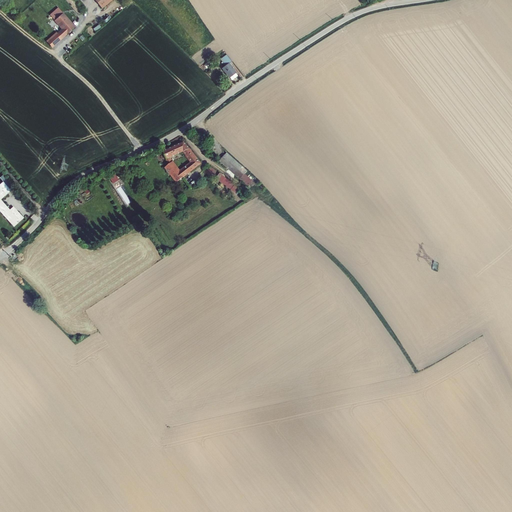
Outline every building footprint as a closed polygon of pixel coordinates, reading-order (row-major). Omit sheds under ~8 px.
[(94,0),(102,9),(113,0),(94,0)] [(50,15),(55,21),(63,14),(58,8),(50,15)] [(46,42),(52,48),(67,35),(75,27),(63,13),(63,14),(55,21),(54,21),(61,30),(57,33),(56,33),(46,42)] [(237,73),(230,64),(232,62),(227,55),(220,60),(225,67),(222,69),(229,79),(230,78),(236,74),(237,73)] [(166,160),(166,161),(171,159),(184,153),(185,157),(190,163),(180,171),(173,162),(173,163),(165,169),(176,184),(184,178),(185,178),(202,164),(184,142),(162,151),(166,160)] [(227,153),(220,162),(240,181),(240,180),(245,174),(247,171),(227,153)] [(209,166),(203,171),(209,176),(210,174),(216,178),(220,173),(209,166)] [(120,180),(116,174),(110,178),(114,184),(120,180)] [(226,179),(220,174),(216,178),(216,179),(221,183),(222,183),(226,179)] [(245,174),(240,180),(247,187),(253,181),(245,174)] [(226,179),(222,183),(230,190),(234,186),(226,179)] [(11,190),(3,181),(0,183),(0,211),(14,227),(24,218),(13,206),(10,209),(1,199),(11,190)] [(239,190),(234,186),(231,190),(236,194),(239,190)]
